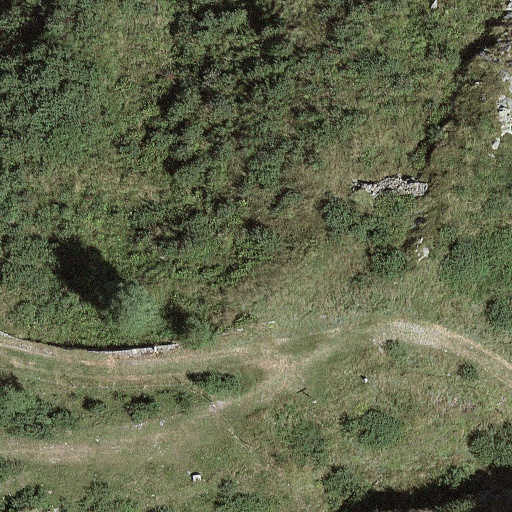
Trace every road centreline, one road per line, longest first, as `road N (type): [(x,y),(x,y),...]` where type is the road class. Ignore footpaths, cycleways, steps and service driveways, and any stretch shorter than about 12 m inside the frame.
road 1 (track): [(334,340),(264,400),(194,442),(142,456),(0,447)]
road 2 (track): [(0,350),(40,363),(185,362),(334,340)]
road 3 (track): [(334,340),(437,342),(511,371)]
